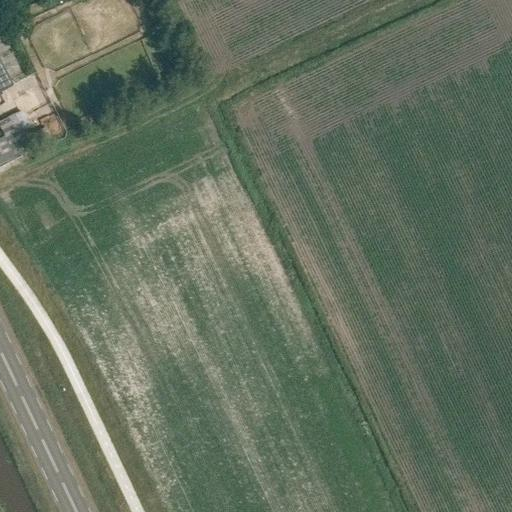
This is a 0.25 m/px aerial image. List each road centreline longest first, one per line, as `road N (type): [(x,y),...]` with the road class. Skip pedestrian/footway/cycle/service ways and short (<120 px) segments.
road 1 (track): [(0,190),(405,0)]
road 2 (primary): [(76,511),(0,348)]
